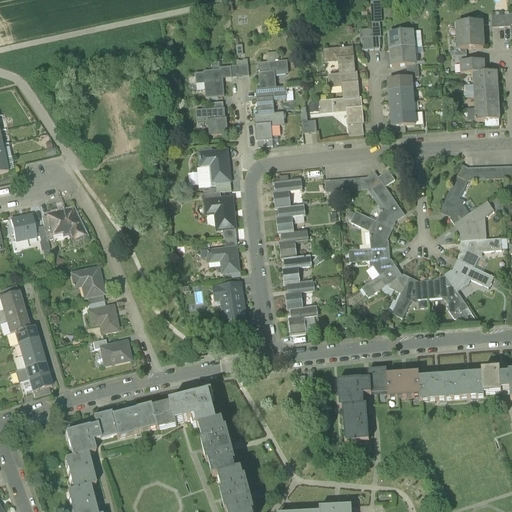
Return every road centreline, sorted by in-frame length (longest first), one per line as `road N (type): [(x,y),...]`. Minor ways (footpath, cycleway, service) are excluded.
road 1 (residential): [(0,203),(48,184),(79,199),(160,380)]
road 2 (track): [(0,51),(242,0)]
road 3 (residential): [(270,358),(511,339)]
road 4 (residential): [(270,358),(253,175)]
road 5 (residential): [(0,425),(160,380)]
road 6 (residential): [(253,175),(279,163),(381,153)]
